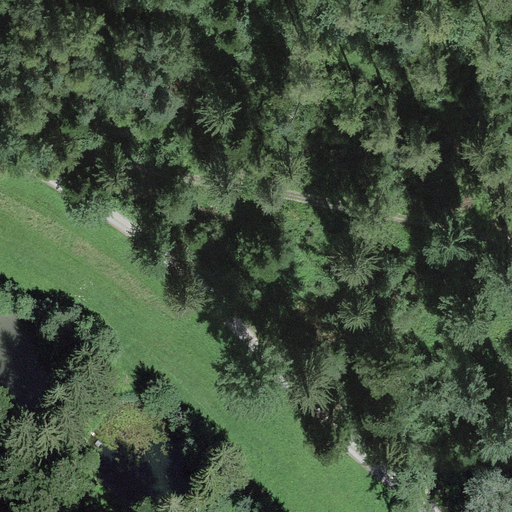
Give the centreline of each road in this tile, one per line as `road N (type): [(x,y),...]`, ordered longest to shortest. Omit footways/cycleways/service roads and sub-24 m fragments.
road 1 (track): [(0,151),(43,171),(205,294),(334,436),(438,511)]
road 2 (track): [(511,239),(43,171)]
